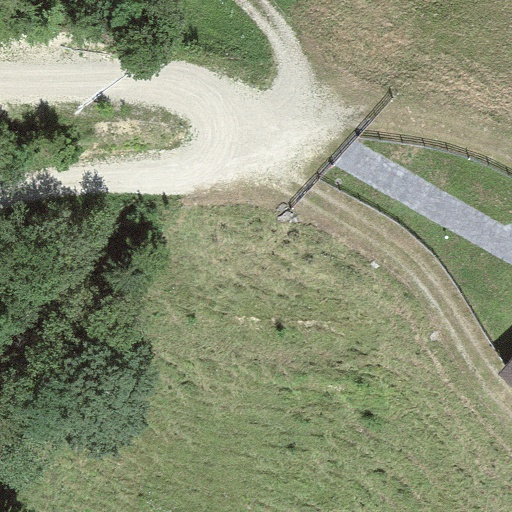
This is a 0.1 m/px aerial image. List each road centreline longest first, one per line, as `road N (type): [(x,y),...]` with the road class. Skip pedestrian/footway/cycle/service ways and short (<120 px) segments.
road 1 (track): [(0,190),(80,173),(202,163),(221,150),(226,128),(204,96),(0,85)]
road 2 (track): [(221,150),(358,224),(405,259),(511,402)]
road 3 (track): [(290,94),(430,124),(511,152)]
road 4 (track): [(252,0),(291,53),(290,94),(260,118),(226,128)]
